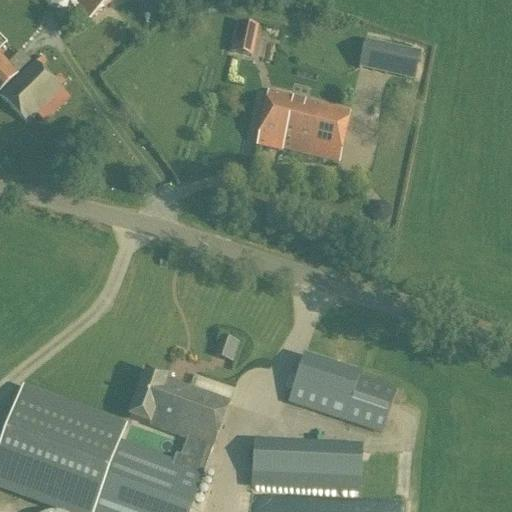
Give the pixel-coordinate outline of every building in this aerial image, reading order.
[(73,0),(88,21),(114,0),(73,0)] [(164,0),(135,0),(143,15),(166,4),(164,0)] [(257,28),(235,24),(232,39),(254,43),(257,28)] [(414,81),(420,54),(365,41),(358,69),(414,81)] [(0,92),(18,75),(0,56),(0,92)] [(0,97),(26,125),(62,90),(35,62),(0,95),(0,97)] [(283,153),(284,150),(296,99),(271,93),(258,147),(283,153)] [(296,99),(284,150),(340,164),(353,113),(296,99)] [(168,260),(186,266),(190,256),(172,250),(168,260)] [(235,362),(241,342),(221,335),(215,356),(235,362)] [(381,433),(394,391),(303,361),(289,403),(381,433)] [(0,492),(53,511),(192,511),(232,403),(147,372),(130,420),(190,442),(184,459),(178,457),(176,463),(121,443),(126,426),(22,387),(0,447),(0,492)] [(276,476),(277,445),(254,444),(252,475),(276,476)]
